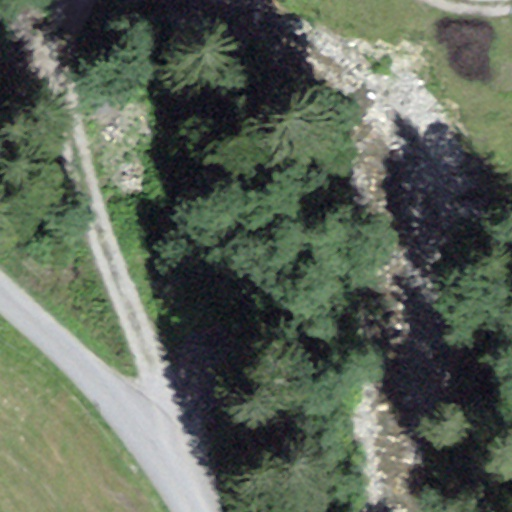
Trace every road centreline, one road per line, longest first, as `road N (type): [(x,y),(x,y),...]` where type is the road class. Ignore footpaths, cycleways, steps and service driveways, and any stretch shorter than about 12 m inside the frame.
road 1 (track): [(60,0),(48,80),(97,247),(179,460)]
road 2 (unclassified): [(0,297),(179,460),(202,511)]
